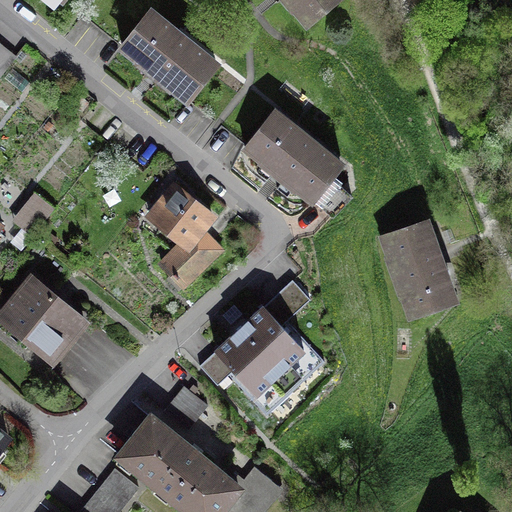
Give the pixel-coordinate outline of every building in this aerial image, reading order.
[(338,0),(287,0),(308,25),(338,0)] [(217,65),(149,11),(120,47),(188,101),(217,65)] [(0,74),(13,58),(0,47),(0,74)] [(342,164),(273,110),(243,148),(313,202),(342,164)] [(212,218),(172,186),(148,216),(183,242),(161,263),(184,284),(221,250),(201,230),(212,218)] [(39,197),(17,223),(31,234),(53,208),(39,197)] [(460,300),(428,218),(379,236),(411,319),(460,300)] [(46,290),(39,284),(31,277),(0,314),(0,316),(58,365),(97,319),(53,282),(46,290)] [(310,298),(292,280),(200,365),(217,383),(228,373),(267,414),(324,361),(286,320),(310,298)] [(184,385),(164,409),(188,428),(207,404),(184,385)] [(236,485),(152,417),(120,455),(189,511),(264,511),(283,490),(253,464),(236,485)] [(0,456),(18,435),(0,420),(0,456)] [(138,487),(115,468),(100,486),(124,505),(138,487)] [(118,511),(124,505),(100,486),(78,511),(118,511)]
